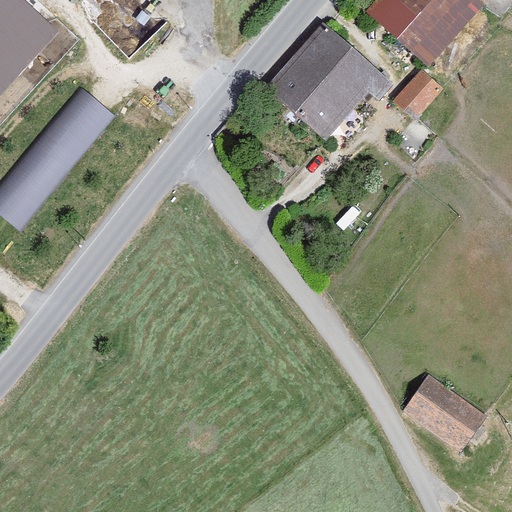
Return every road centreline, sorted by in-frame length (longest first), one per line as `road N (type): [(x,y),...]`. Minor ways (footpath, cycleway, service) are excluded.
road 1 (tertiary): [(312,0),(0,383)]
road 2 (track): [(432,511),(383,413),(188,149)]
